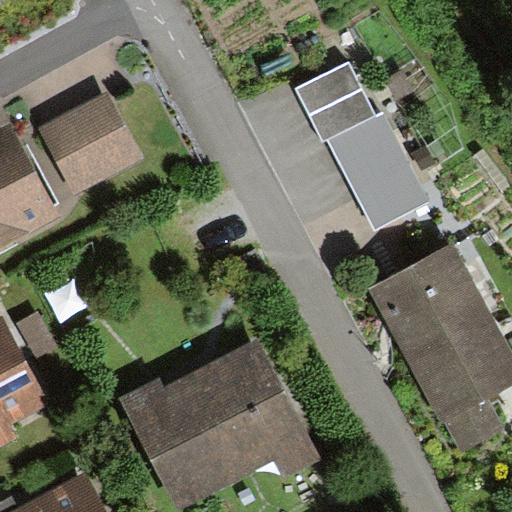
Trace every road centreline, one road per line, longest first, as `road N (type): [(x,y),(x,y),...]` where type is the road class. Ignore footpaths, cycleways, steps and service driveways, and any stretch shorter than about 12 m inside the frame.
road 1 (residential): [(424,511),(151,0)]
road 2 (residential): [(0,73),(138,0)]
